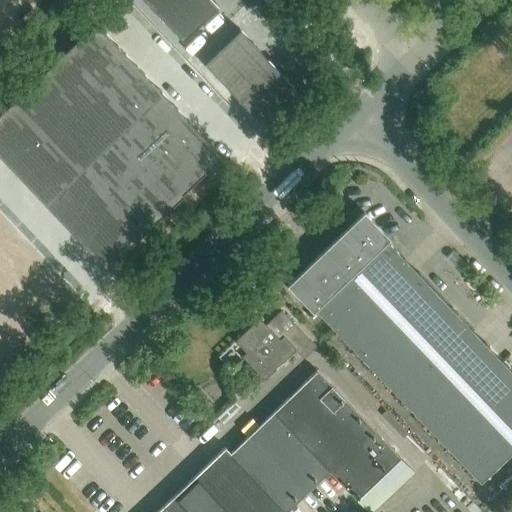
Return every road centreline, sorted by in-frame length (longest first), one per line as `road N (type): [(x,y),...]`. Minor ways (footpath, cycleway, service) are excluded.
road 1 (tertiary): [(0,450),(355,115)]
road 2 (residential): [(355,115),(511,278)]
